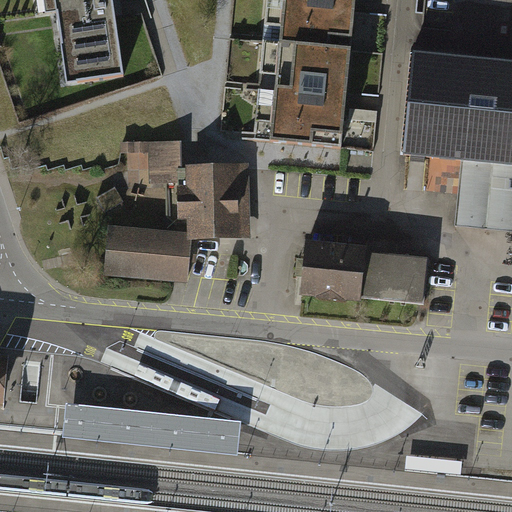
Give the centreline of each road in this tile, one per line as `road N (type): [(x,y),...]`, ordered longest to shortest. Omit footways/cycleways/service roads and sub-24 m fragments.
road 1 (residential): [(410,0),(385,230),(278,223),(267,327)]
road 2 (residential): [(11,300),(267,327)]
road 3 (residential): [(267,327),(511,355)]
